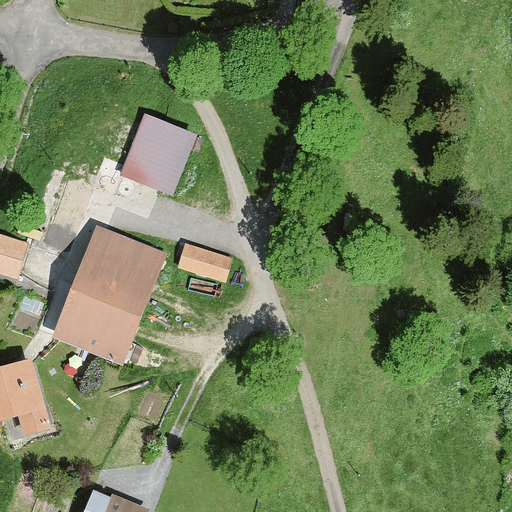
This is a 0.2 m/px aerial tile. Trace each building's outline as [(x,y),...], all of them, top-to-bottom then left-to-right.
[(113,174),(160,193),(186,129),(139,110),(113,174)] [(64,279),(40,334),(111,364),(162,252),(88,224),(64,279)] [(0,233),(0,274),(14,278),(25,241),(0,233)] [(179,241),(171,266),(222,282),(230,257),(179,241)] [(0,357),(0,407),(7,406),(12,429),(39,423),(23,352),(0,357)] [(148,511),(96,485),(81,511),(148,511)]
